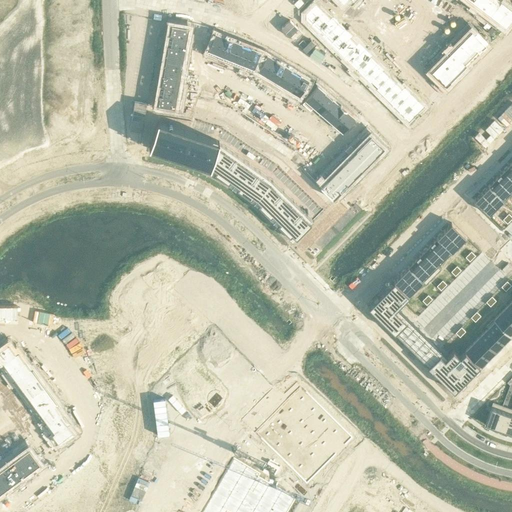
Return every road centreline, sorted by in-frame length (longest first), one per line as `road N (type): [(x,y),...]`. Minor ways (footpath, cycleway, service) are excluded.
road 1 (tertiary): [(286,262),(225,203),(150,171),(66,171),(0,200)]
road 2 (tertiary): [(0,221),(78,186),(147,187),(217,217),(275,273)]
road 3 (residential): [(338,312),(511,138)]
road 4 (residential): [(255,34),(298,59),(398,150)]
road 5 (residential): [(511,34),(398,150)]
road 6 (residential): [(398,150),(286,262)]
road 7 (unknown): [(313,336),(297,378),(364,448)]
road 8 (tertiary): [(428,402),(338,312)]
road 9 (tertiary): [(327,323),(415,412)]
